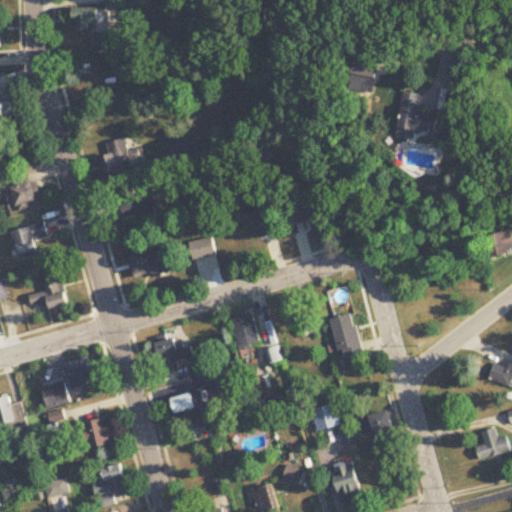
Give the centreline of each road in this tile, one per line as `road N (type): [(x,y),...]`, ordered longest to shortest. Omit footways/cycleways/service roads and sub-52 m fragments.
road 1 (residential): [(165,511),(40,66),(35,0)]
road 2 (residential): [(408,388),(374,275),(357,262),(0,358)]
road 3 (residential): [(408,388),(511,304)]
road 4 (residential): [(439,511),(408,388)]
